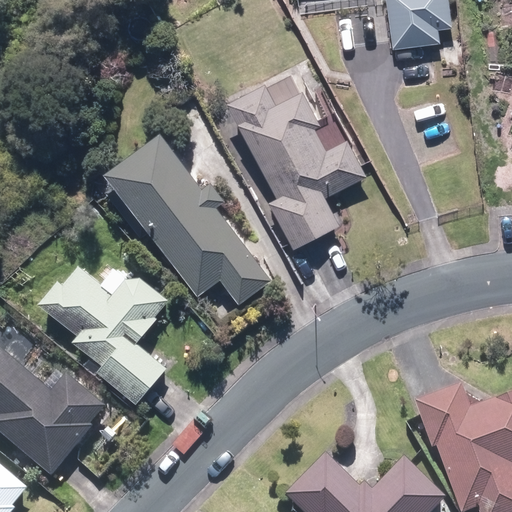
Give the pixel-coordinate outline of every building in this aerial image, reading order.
[(449,0),(390,0),(397,44),(455,36),(449,0)] [(274,79),(234,98),(277,187),(270,190),(293,239),(340,217),(327,190),(338,185),(369,170),(349,137),(334,131),(330,120),(318,112),(310,91),(289,81),(278,86),(274,79)] [(162,123),(109,162),(198,283),(215,270),(235,297),(271,271),(162,123)] [(119,288),(81,255),(46,294),(81,325),(75,331),(107,359),(102,363),(138,395),(168,361),(139,335),(170,299),(135,269),(119,288)] [(0,344),(0,408),(1,409),(0,409),(0,422),(53,465),(105,401),(64,369),(51,385),(0,344)] [(442,438),(465,506),(483,500),(486,511),(506,511),(511,510),(511,391),(472,405),(465,383),(421,397),(436,440),(442,438)] [(425,511),(439,499),(411,471),(392,490),(382,481),(369,493),(331,454),(288,496),(303,511),(425,511)] [(0,511),(11,511),(33,485),(0,459),(0,511)]
